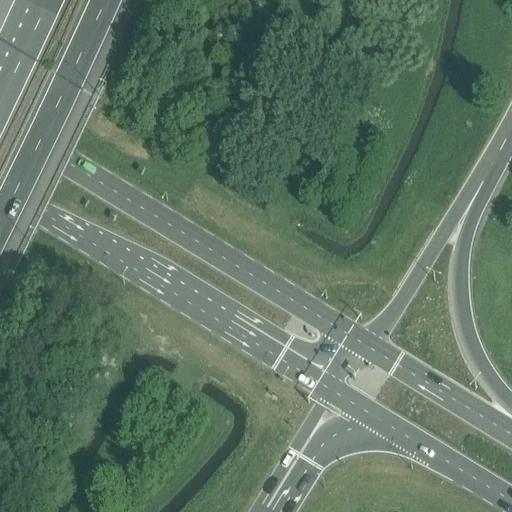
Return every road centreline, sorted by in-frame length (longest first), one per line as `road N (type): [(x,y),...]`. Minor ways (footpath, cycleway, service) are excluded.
road 1 (secondary): [(324,320),(0,121)]
road 2 (secondary): [(0,189),(282,354)]
road 3 (motorway): [(511,404),(481,370),(463,301),(466,245),(497,152)]
road 4 (motorway): [(0,235),(109,0)]
road 5 (motorway): [(371,347),(497,152)]
road 6 (secondary): [(511,434),(371,347)]
road 7 (secondary): [(377,419),(511,502)]
road 8 (motorway): [(278,511),(335,435),(377,419)]
road 9 (motorway): [(267,511),(268,495),(331,390)]
